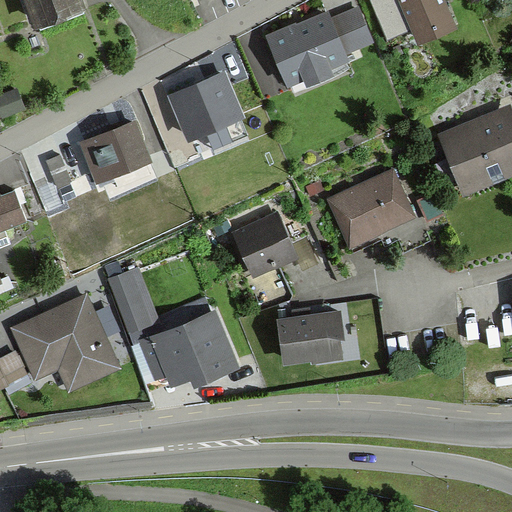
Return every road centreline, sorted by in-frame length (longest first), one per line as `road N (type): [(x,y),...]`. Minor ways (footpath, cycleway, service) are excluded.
road 1 (residential): [(0,145),(278,0)]
road 2 (primary): [(248,439),(379,453),(511,481)]
road 3 (primary): [(511,433),(345,425),(248,439)]
road 4 (primary): [(248,439),(0,469)]
